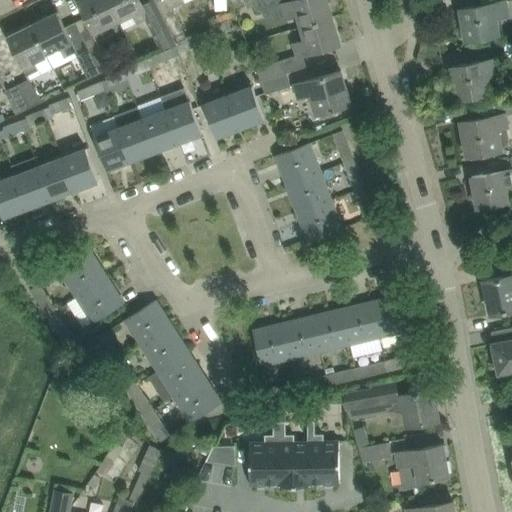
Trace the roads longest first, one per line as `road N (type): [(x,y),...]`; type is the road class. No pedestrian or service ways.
road 1 (residential): [(485,511),(436,247)]
road 2 (residential): [(279,278),(244,188),(225,169),(115,207)]
road 3 (residential): [(436,247),(387,63)]
road 4 (residential): [(279,278),(436,247)]
road 5 (residential): [(240,412),(179,303)]
road 6 (residential): [(115,207),(0,246)]
